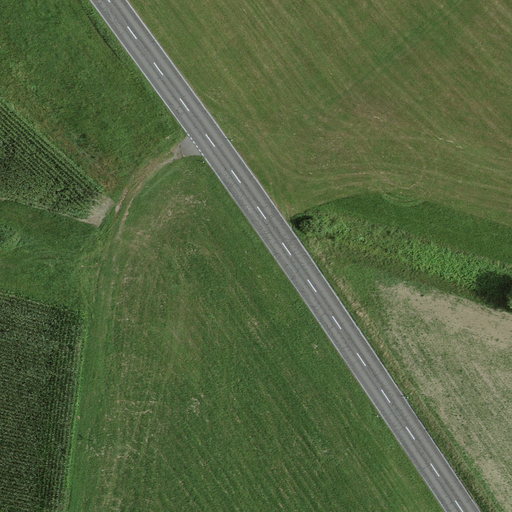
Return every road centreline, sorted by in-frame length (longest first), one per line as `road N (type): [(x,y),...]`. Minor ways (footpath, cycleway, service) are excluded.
road 1 (secondary): [(468,511),(115,0)]
road 2 (track): [(73,511),(126,201),(161,161),(210,132)]
road 3 (track): [(116,240),(0,207)]
